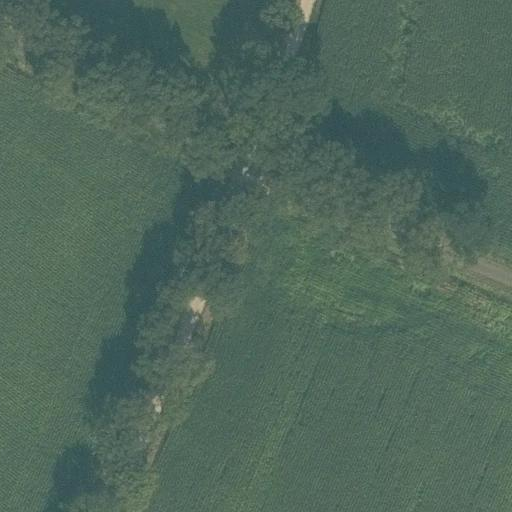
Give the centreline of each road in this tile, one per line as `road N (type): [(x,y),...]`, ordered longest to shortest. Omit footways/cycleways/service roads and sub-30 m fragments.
road 1 (unclassified): [(511,279),(252,172),(0,37)]
road 2 (track): [(302,0),(252,172),(117,511)]
